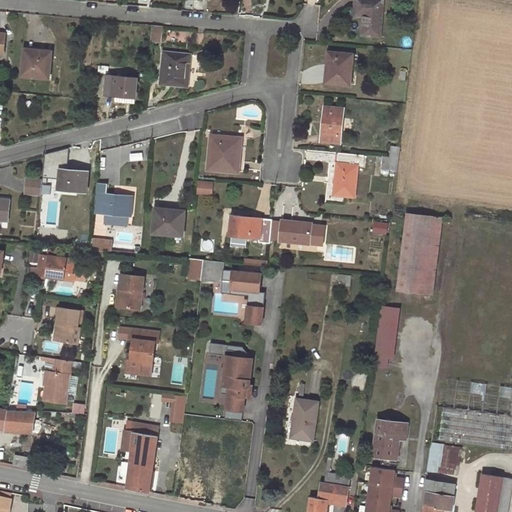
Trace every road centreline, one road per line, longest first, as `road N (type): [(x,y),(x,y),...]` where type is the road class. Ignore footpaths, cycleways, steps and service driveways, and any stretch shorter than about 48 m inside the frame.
road 1 (residential): [(0,2),(259,28),(254,90),(0,156)]
road 2 (unknown): [(409,511),(450,247)]
road 3 (residential): [(50,482),(197,511)]
